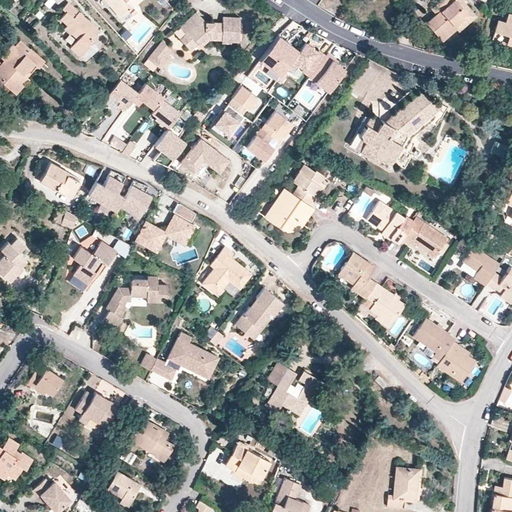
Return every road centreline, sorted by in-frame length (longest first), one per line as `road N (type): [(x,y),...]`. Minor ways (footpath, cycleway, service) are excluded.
road 1 (residential): [(0,375),(22,340),(46,335),(189,417),(199,452),(169,511)]
road 2 (residential): [(292,274),(182,192),(80,143),(0,127)]
road 3 (residential): [(511,345),(344,232),(323,232),(292,274)]
road 4 (residential): [(474,428),(440,408),(292,274)]
road 5 (residential): [(293,0),(370,44),(511,78)]
